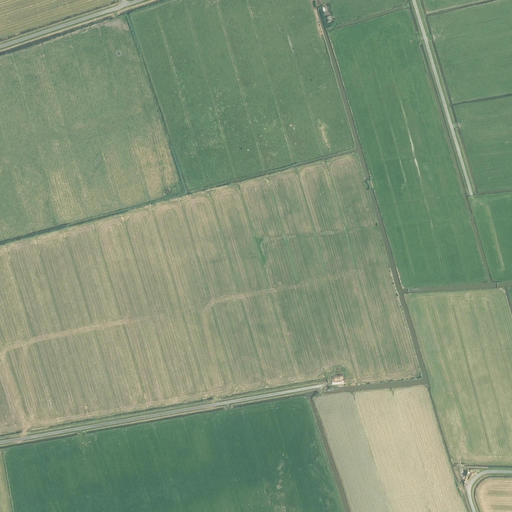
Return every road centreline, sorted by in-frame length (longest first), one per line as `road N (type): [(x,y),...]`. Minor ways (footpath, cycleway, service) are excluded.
road 1 (unclassified): [(0,443),(326,384)]
road 2 (unclassified): [(471,195),(413,0)]
road 3 (unclassified): [(0,46),(123,5)]
